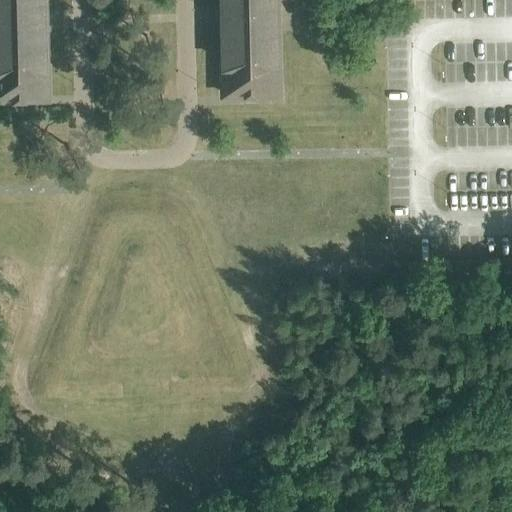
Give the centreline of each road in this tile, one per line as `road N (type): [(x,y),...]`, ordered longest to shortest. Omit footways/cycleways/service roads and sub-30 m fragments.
road 1 (unclassified): [(420,161),(420,224),(511,221)]
road 2 (unclassified): [(511,30),(419,32),(420,94)]
